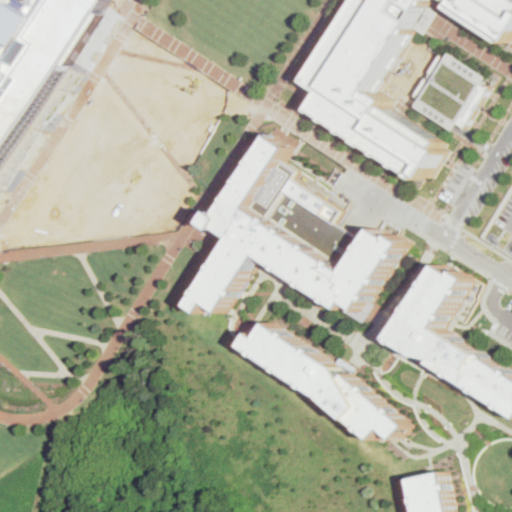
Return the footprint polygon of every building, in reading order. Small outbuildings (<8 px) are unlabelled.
[(0,0),(0,177),(112,0),(0,0)] [(511,0),(360,0),(311,79),(328,89),(314,110),(425,181),(428,175),(435,179),(446,161),(452,151),(447,149),(451,142),(391,104),(394,101),(380,92),(426,18),(438,0),(455,0),(451,9),(455,11),(510,44),(511,41),(511,0)] [(327,33),(320,28),(328,16),(335,20),(327,33)] [(144,54),(152,41),(132,29),(124,43),(144,54)] [(316,50),(309,45),(317,33),(324,38),(316,50)] [(467,126),(422,98),(447,59),(491,87),(479,107),(467,126)] [(295,83),(288,79),(292,72),(299,76),(295,83)] [(273,133),(268,140),(223,210),(214,221),(221,225),(239,237),(232,249),(198,307),(213,314),(220,302),(235,312),(248,292),(271,252),(356,306),(361,300),(373,308),(416,241),(383,222),(372,240),(342,221),(353,202),(289,160),(297,147),(283,139),(273,133)] [(446,261),(404,328),(398,338),(405,342),(420,352),(511,409),(511,369),(445,326),(448,322),(476,278),(449,263),(446,261)] [(282,321),(275,333),(272,336),(266,332),(261,339),(258,344),(270,351),(295,367),(321,384),(335,392),(385,440),(393,431),(394,429),(405,439),(418,425),(360,372),(352,365),(282,321)] [(425,511),(418,477),(434,473),(448,470),(457,511),(425,511)]
